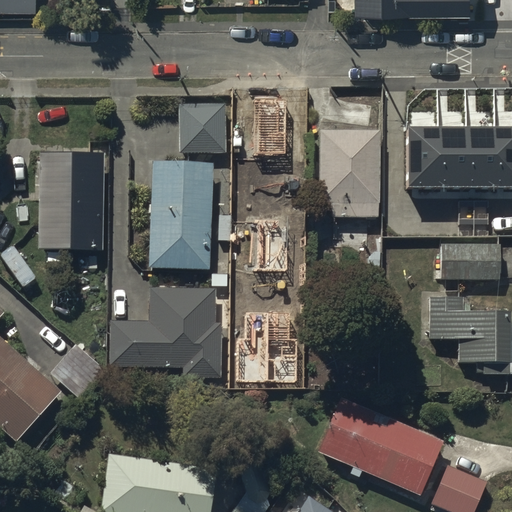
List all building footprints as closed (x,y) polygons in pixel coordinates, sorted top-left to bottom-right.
[(0,0),(0,16),(37,17),(36,0),(0,0)] [(223,103),(177,103),(177,150),(222,150),(223,103)] [(374,120),(313,120),(313,193),(327,193),(327,210),(374,210),(374,120)] [(511,129),(407,130),(407,190),(511,188),(511,129)] [(292,131),(229,131),(229,217),(271,217),(271,203),(292,203),(292,131)] [(100,144),(34,143),(33,241),(98,242),(100,144)] [(211,162),(151,160),(148,267),(208,269),(211,162)] [(459,208),(418,208),(417,238),(459,238),(459,208)] [(495,272),(496,238),(438,238),(437,271),(495,272)] [(211,279),(144,278),(144,313),(105,313),(104,360),(216,361),(217,315),(211,315),(211,279)] [(507,368),(506,302),(458,303),(458,291),(425,292),(425,330),(453,329),(454,356),(475,355),(475,368),(507,368)] [(0,427),(13,440),(60,388),(0,335),(0,427)] [(74,344),(49,371),(82,399),(105,372),(74,344)] [(236,393),(291,393),(292,357),(236,356),(236,393)] [(438,432),(336,389),(313,443),(416,486),(438,432)] [(204,511),(212,459),(104,444),(96,503),(161,511),(204,511)] [(466,511),(482,473),(442,457),(426,496),(465,511),(466,511)] [(335,511),(339,507),(300,482),(280,511),(335,511)]
